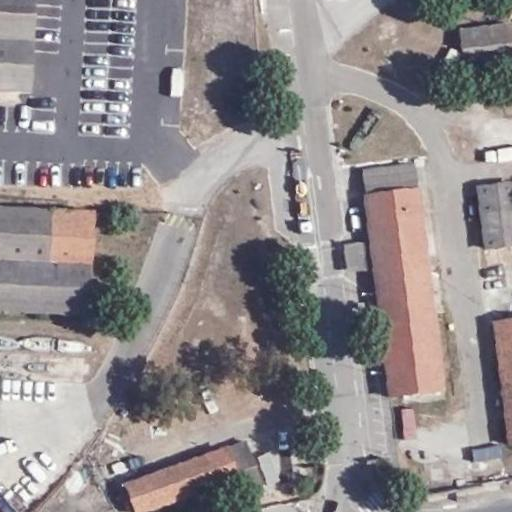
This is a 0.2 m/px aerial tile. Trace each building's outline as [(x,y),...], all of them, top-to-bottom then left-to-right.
[(19,0),(0,0),(0,94),(14,95),(19,0)] [(511,19),(456,24),(457,44),(511,40),(511,19)] [(0,185),(25,186),(25,103),(0,102),(0,185)] [(344,176),(346,201),(402,197),(400,172),(344,176)] [(505,254),(499,190),(463,194),(469,257),(505,254)] [(402,197),(346,201),(366,406),(421,401),(402,197)] [(73,214),(0,209),(0,315),(68,320),(73,214)] [(473,295),(492,293),(491,271),(471,272),(473,295)] [(511,453),(511,305),(506,306),(507,327),(476,330),(486,456),(511,453)] [(63,358),(0,355),(0,404),(39,406),(40,388),(63,390),(63,358)] [(112,511),(148,511),(214,491),(219,509),(245,501),(229,449),(104,486),(112,511)]
